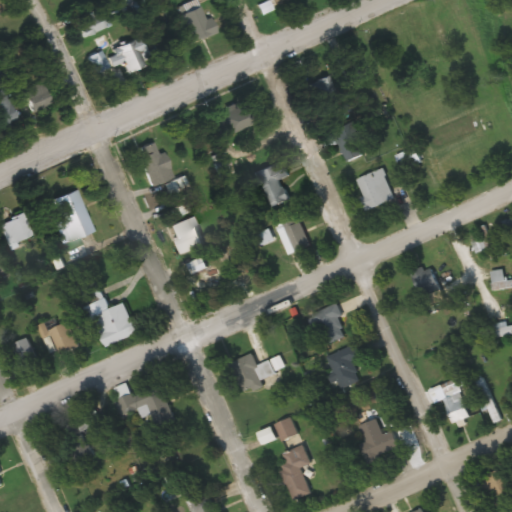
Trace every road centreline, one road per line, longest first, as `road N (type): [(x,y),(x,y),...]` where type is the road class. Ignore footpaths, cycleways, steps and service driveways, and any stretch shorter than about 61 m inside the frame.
road 1 (residential): [(262,511),(30,0)]
road 2 (residential): [(511,188),(0,418)]
road 3 (residential): [(466,511),(238,0)]
road 4 (residential): [(0,176),(380,0)]
road 5 (residential): [(342,511),(511,435)]
road 6 (residential): [(56,511),(0,387)]
